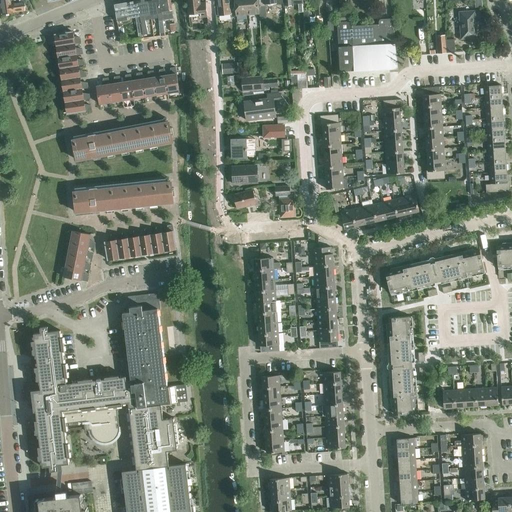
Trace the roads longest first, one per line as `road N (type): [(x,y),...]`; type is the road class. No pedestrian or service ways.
road 1 (residential): [(360,253),(311,222),(309,102),(388,92),(412,72),(511,65)]
road 2 (residential): [(374,465),(254,472),(247,363),(366,351)]
road 3 (residential): [(360,253),(511,216)]
road 4 (residential): [(108,511),(103,472),(13,484)]
road 5 (residential): [(94,0),(105,65),(166,55)]
